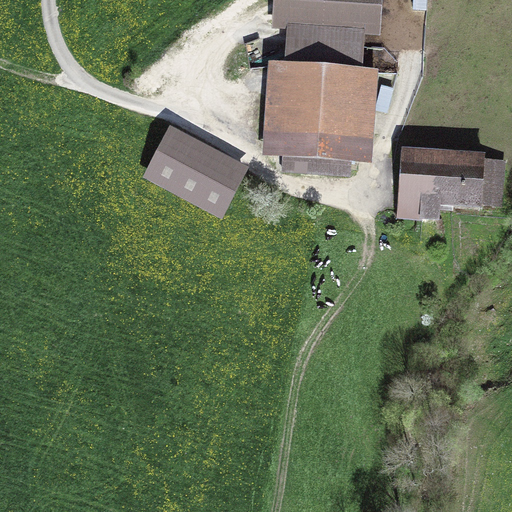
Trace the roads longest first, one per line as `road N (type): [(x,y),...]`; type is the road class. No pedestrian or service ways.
road 1 (track): [(276,511),(301,360),(370,252),(365,213),(269,173),(191,118),(94,88)]
road 2 (unclassified): [(511,293),(368,235)]
